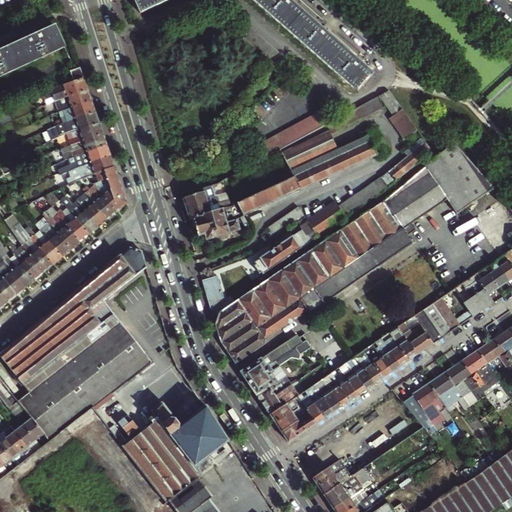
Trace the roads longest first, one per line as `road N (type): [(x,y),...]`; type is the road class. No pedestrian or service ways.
road 1 (secondary): [(209,368),(101,0)]
road 2 (residential): [(272,464),(511,301)]
road 3 (secondary): [(80,0),(150,214)]
road 4 (residential): [(150,214),(0,337)]
road 5 (secondary): [(150,214),(184,320),(209,368)]
